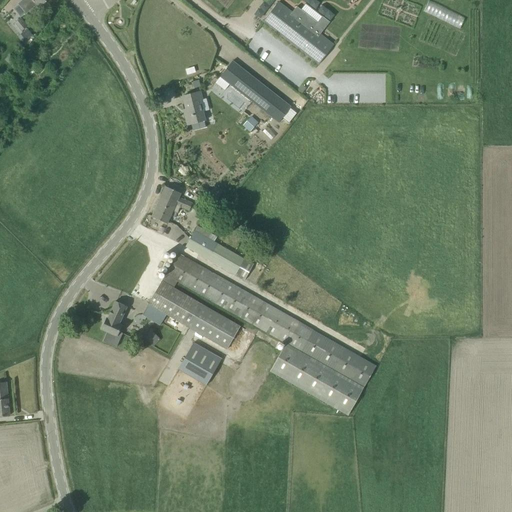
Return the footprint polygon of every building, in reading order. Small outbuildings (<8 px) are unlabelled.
[(38,8),(47,0),(22,0),(18,4),(21,8),(26,13),(36,5),(38,8)] [(442,19),(447,9),(429,0),(424,10),(442,19)] [(278,2),(263,22),(318,64),(333,45),(278,2)] [(21,31),(27,27),(20,18),(14,23),(21,31)] [(399,44),(401,26),(361,23),(360,29),(366,29),(366,36),(359,36),(358,47),(392,50),(393,44),(399,44)] [(27,29),(20,34),(25,41),(32,36),(27,29)] [(9,54),(4,59),(9,64),(14,59),(9,54)] [(220,77),(228,83),(278,122),(291,107),(232,61),(220,77)] [(200,92),(182,96),(187,113),(184,114),(187,125),(191,124),(192,131),(205,127),(204,121),(205,120),(199,100),(202,99),(200,92)] [(251,116),(242,126),(249,132),(258,122),(251,116)] [(165,186),(160,198),(168,202),(166,207),(173,210),(172,211),(177,213),(180,206),(189,210),(192,204),(178,198),(180,193),(165,186)] [(215,186),(209,194),(216,200),(223,191),(215,186)] [(168,202),(160,198),(151,217),(167,224),(172,211),(173,210),(166,207),(168,202)] [(189,239),(209,250),(213,242),(216,237),(197,226),(194,231),(189,239)] [(244,259),(213,242),(209,250),(189,239),(185,247),(235,275),(244,259)] [(344,348),(180,256),(177,254),(161,281),(142,314),(160,325),(166,315),(226,349),(239,327),(173,288),(176,281),(286,343),(270,372),(347,416),(375,366),(344,348)] [(244,259),(235,275),(245,280),(253,265),(244,259)] [(106,318),(101,330),(106,332),(102,342),(116,348),(122,333),(118,332),(122,325),(117,323),(121,314),(123,315),(127,307),(115,301),(107,318),(106,318)] [(160,339),(150,329),(143,336),(153,346),(160,339)] [(196,342),(180,369),(209,386),(224,359),(196,342)] [(0,416),(9,416),(5,382),(0,382),(0,416)]
